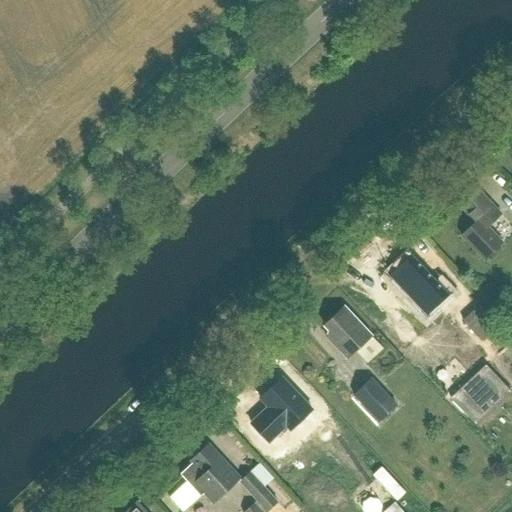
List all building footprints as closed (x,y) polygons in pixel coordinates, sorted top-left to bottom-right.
[(483,261),(502,244),(487,227),(501,215),(478,191),(460,208),(474,223),(460,236),(483,261)] [(414,253),(391,274),(392,275),(396,272),(407,283),(404,286),(418,301),(421,298),(432,310),(428,313),(429,314),(452,292),(414,253)] [(346,358),(369,337),(344,309),(325,327),(330,332),(326,336),(346,358)] [(489,313),(472,329),(485,344),(503,327),(489,313)] [(510,391),(485,365),(450,398),(475,424),(510,391)] [(268,407),(251,424),(269,443),(286,426),(290,430),(312,410),(282,378),(260,399),(268,407)] [(378,423),(397,405),(371,378),(352,396),(378,423)] [(212,504),(233,485),(224,476),(230,470),(208,446),(190,462),(193,465),(181,476),(201,497),(204,495),(212,504)] [(266,511),(267,511),(279,502),(250,472),(239,483),(266,511)] [(144,511),(136,503),(126,511),(144,511)]
